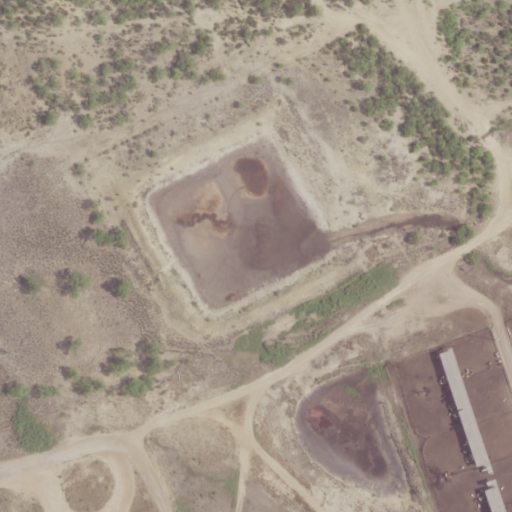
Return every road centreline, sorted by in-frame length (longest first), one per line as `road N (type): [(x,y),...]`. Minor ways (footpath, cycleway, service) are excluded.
road 1 (residential): [(511,228),(484,236),(260,383),(0,476)]
road 2 (residential): [(484,236),(511,204),(493,137),(384,23),(372,0)]
road 3 (residential): [(436,273),(476,312),(511,390)]
